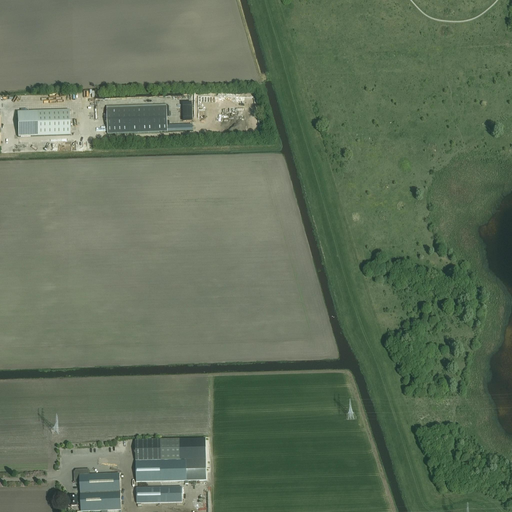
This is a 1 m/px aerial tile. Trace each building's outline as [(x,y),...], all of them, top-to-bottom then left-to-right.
[(166,107),(106,109),(107,135),(167,132),(166,107)] [(18,138),(70,136),(69,110),(17,112),(18,138)] [(205,440),(135,441),(136,461),(206,460),(205,440)] [(206,460),(136,462),(136,483),(185,481),(185,484),(188,484),(188,481),(207,481),(206,460)] [(120,511),(119,475),(89,476),(89,469),(76,470),(74,472),(74,484),(80,484),(81,498),(81,504),(81,511),(83,511),(96,511),(120,511)] [(137,503),(137,504),(182,503),(182,487),(136,488),(137,492),(137,503)] [(78,504),(81,504),(81,498),(77,498),(77,497),(71,497),(71,507),(78,507),(78,504)]
